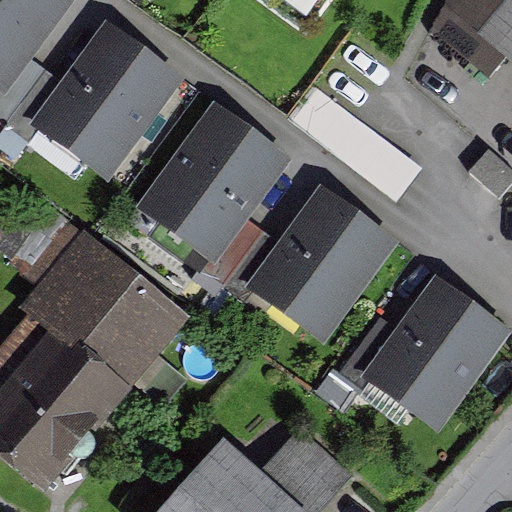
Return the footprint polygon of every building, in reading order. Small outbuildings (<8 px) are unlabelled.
[(94,3),(89,0),(0,0),(0,85),(20,100),(94,3)] [(364,0),(283,0),(337,38),(364,0)] [(511,0),(460,0),(444,32),(501,82),(511,69),(511,0)] [(202,84),(124,24),(44,128),(122,188),(202,84)] [(309,164),(232,106),(151,213),(227,271),(309,164)] [(416,245),(337,187),(259,294),(338,352),(416,245)] [(206,322),(96,233),(33,310),(65,336),(0,415),(0,450),(62,500),(206,322)] [(511,357),(511,323),(451,279),(376,382),(453,438),(511,357)] [(278,474),(243,444),(184,511),(340,511),(370,478),(315,431),(278,474)]
